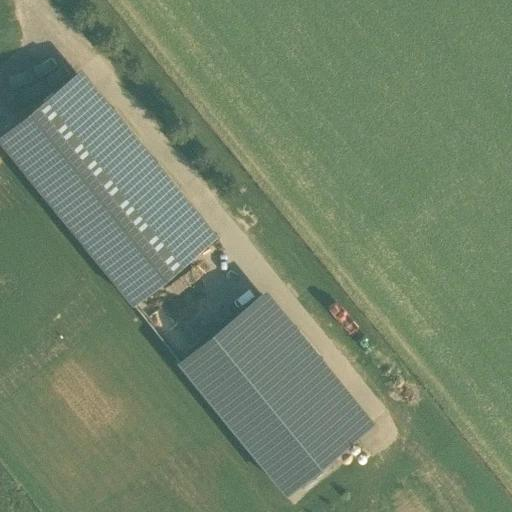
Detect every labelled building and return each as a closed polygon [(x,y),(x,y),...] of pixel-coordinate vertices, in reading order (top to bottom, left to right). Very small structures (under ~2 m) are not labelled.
[(217,234),(80,67),(65,80),(201,247),(217,234)] [(0,132),(0,139),(133,303),(201,247),(65,80),(0,132)] [(372,420),(266,289),(248,304),(354,435),(372,420)] [(354,435),(248,304),(179,360),(285,491),(354,435)] [(351,441),(349,446),(352,449),(357,449),(358,444),(355,441),(351,441)] [(434,511),(418,492),(393,511),(434,511)]
